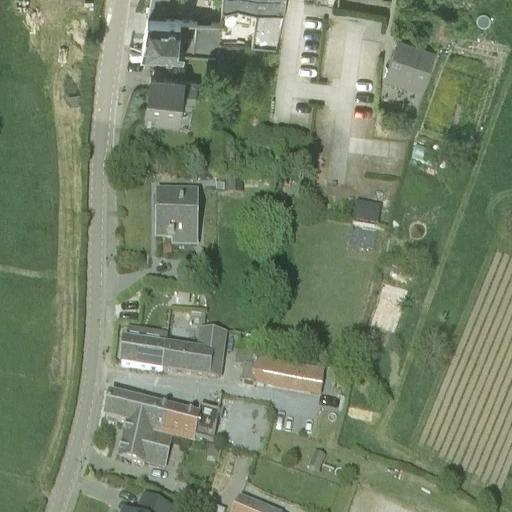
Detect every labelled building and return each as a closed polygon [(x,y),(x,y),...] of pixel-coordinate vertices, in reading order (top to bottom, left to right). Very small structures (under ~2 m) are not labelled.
[(211,23),(195,23),(180,21),(180,20),(160,17),(165,0),(153,0),(147,16),(141,48),(141,49),(166,52),(183,54),(191,55),(234,61),(228,77),(235,79),(246,49),(219,45),(220,24),(211,23)] [(221,0),(221,9),(224,9),(224,12),(223,24),(220,24),(219,45),(246,49),(247,46),(252,46),(252,44),(277,45),(287,0),(221,0)] [(447,47),(455,19),(431,11),(423,39),(447,47)] [(434,48),(397,36),(383,79),(421,92),(434,48)] [(151,75),(149,89),(146,109),(161,111),(159,123),(179,126),(182,103),(195,105),(199,80),(186,78),(186,81),(151,75)] [(82,96),(68,97),(69,108),(83,107),(82,96)] [(236,145),(235,145),(224,144),(214,143),(212,177),(234,178),(236,145)] [(193,247),(190,195),(171,194),(171,197),(159,197),(158,240),(167,240),(167,242),(173,241),(173,240),(186,240),(192,239),(192,247),(193,247)] [(379,212),(355,207),(352,225),(375,230),(379,212)] [(197,353),(164,349),(162,372),(218,379),(223,333),(200,330),(197,353)] [(143,347),(124,345),(123,346),(120,368),(140,370),(162,372),(164,349),(143,347)] [(244,368),(241,386),(258,389),(261,372),(259,371),(261,359),(236,355),(234,367),(244,368)] [(321,395),(324,374),(277,366),(273,388),(321,395)] [(173,438),(152,434),(153,431),(158,408),(109,397),(105,420),(127,426),(119,461),(166,471),(173,438)] [(158,408),(153,431),(212,444),(218,414),(199,410),(198,417),(158,408)] [(219,451),(208,448),(205,458),(216,461),(219,451)] [(323,458),(313,454),(306,469),(317,473),(323,458)] [(270,511),(237,499),(232,511),(270,511)] [(166,511),(141,502),(136,511),(166,511)]
